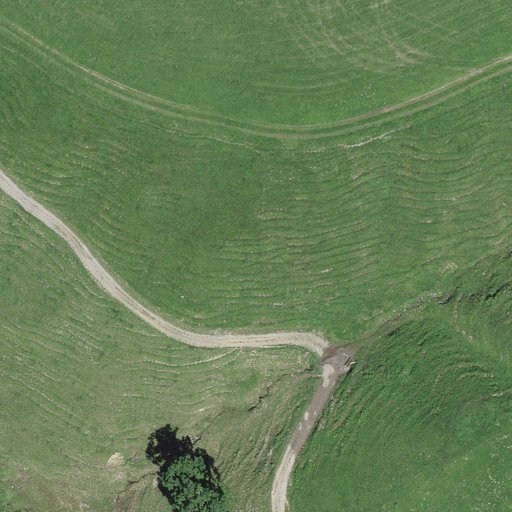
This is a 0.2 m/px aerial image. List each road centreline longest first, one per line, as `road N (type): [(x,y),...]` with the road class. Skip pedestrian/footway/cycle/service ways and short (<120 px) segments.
road 1 (track): [(0,176),(129,302),(192,341),(331,348),(334,369),(285,454),(275,511)]
road 2 (track): [(511,65),(360,124),(282,136),(180,115),(111,89),(0,28)]
